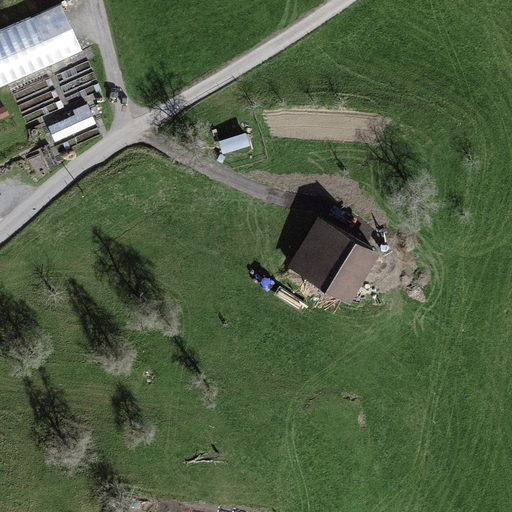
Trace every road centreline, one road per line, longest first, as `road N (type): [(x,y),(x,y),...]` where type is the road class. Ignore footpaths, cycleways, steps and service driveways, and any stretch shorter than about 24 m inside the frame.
road 1 (track): [(0,232),(127,134),(344,0)]
road 2 (track): [(127,134),(94,0)]
